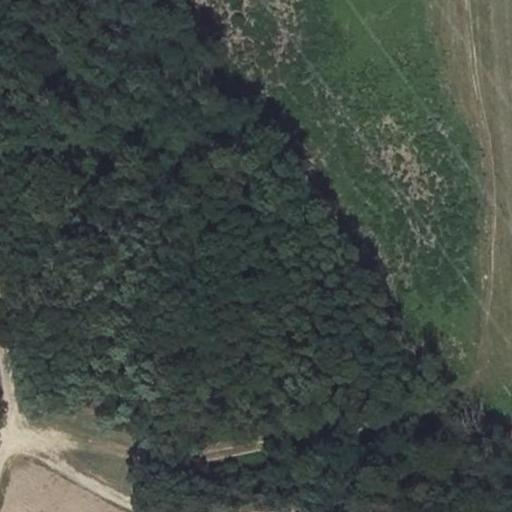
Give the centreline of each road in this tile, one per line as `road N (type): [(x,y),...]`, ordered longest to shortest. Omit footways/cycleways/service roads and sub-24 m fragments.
road 1 (track): [(3,439),(170,459),(321,437),(460,402)]
road 2 (track): [(3,439),(103,491),(169,511)]
